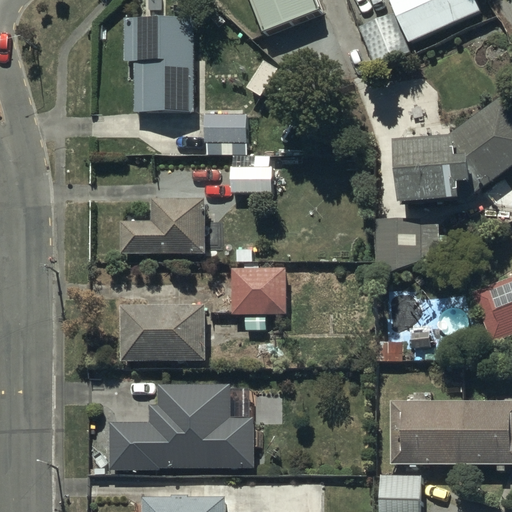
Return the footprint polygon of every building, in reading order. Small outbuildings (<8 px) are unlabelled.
[(254,0),(269,35),(326,12),(320,0),(254,0)] [(414,55),(411,48),(484,17),(476,0),(389,0),(397,18),(362,33),(378,71),(414,55)] [(137,118),(197,117),(195,22),(127,23),(128,67),(136,67),(137,118)] [(403,211),(464,207),(511,172),(511,107),(506,100),(443,145),(398,149),(403,211)] [(207,118),(207,147),(248,146),(248,117),(207,118)] [(124,227),(124,260),(207,260),(207,237),(216,237),(216,226),(208,226),(208,202),(153,202),(153,226),(124,227)] [(423,224),(378,224),(378,284),(439,254),(439,228),(423,228),(423,224)] [(287,272),(233,273),(234,319),(247,319),(247,334),(267,333),(267,320),(288,319),(287,272)] [(511,284),(475,299),(495,349),(511,341),(511,284)] [(122,310),(122,366),(208,366),(208,310),(122,310)] [(162,475),(162,472),(255,472),(255,423),(231,423),(231,390),(160,390),(160,409),(152,409),(152,426),(112,426),(112,475),(162,475)] [(511,407),(394,406),(394,467),(511,468),(511,407)] [(422,511),(423,480),(382,480),(382,511),(422,511)] [(287,511),(288,485),(251,484),(250,511),(287,511)] [(228,511),(228,498),(148,498),(147,511),(228,511)]
